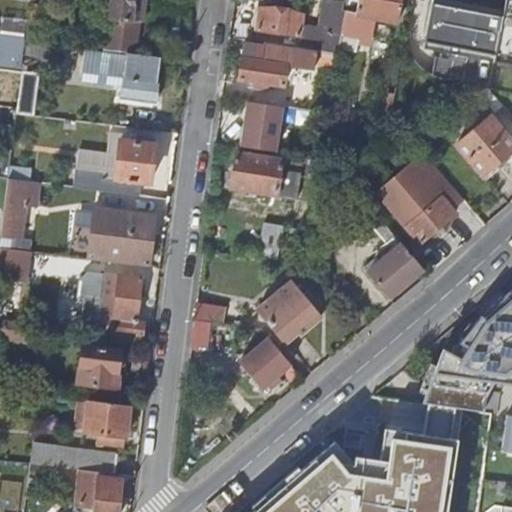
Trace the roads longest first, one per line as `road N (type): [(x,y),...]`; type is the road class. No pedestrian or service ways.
road 1 (residential): [(155,511),(213,0)]
road 2 (secondary): [(192,511),(511,235)]
